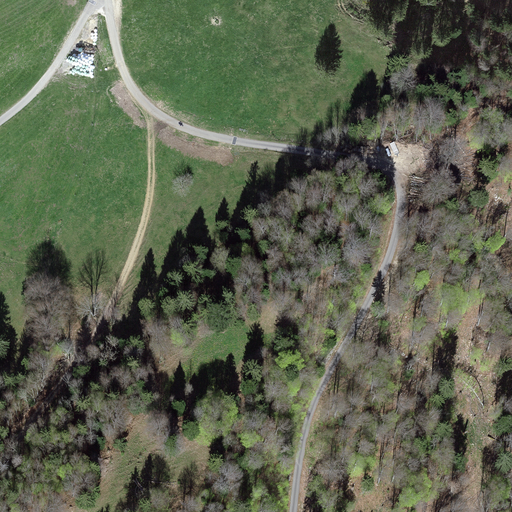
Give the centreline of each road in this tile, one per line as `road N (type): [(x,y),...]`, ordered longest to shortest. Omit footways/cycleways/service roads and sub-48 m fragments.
road 1 (unclassified): [(292,511),(315,398),(394,242),(398,182),(370,160),(215,136),(160,115),(124,73),(108,0)]
road 2 (track): [(0,461),(116,297),(146,214),(155,111)]
road 3 (unclassified): [(93,0),(53,68),(0,117)]
